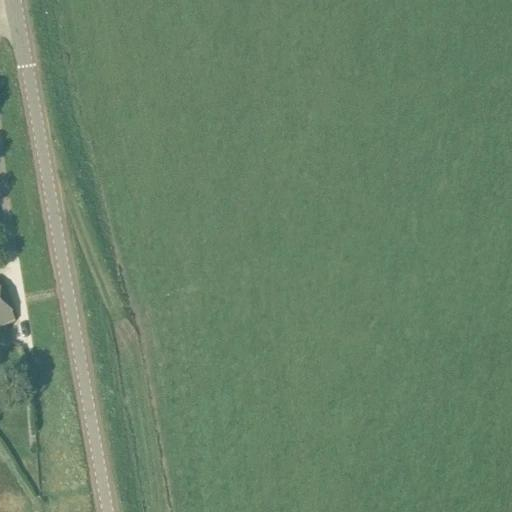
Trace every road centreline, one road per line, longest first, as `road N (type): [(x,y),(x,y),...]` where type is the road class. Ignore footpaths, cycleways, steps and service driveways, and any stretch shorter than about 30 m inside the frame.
road 1 (tertiary): [(106,511),(12,4)]
road 2 (track): [(42,158),(76,208),(115,318)]
